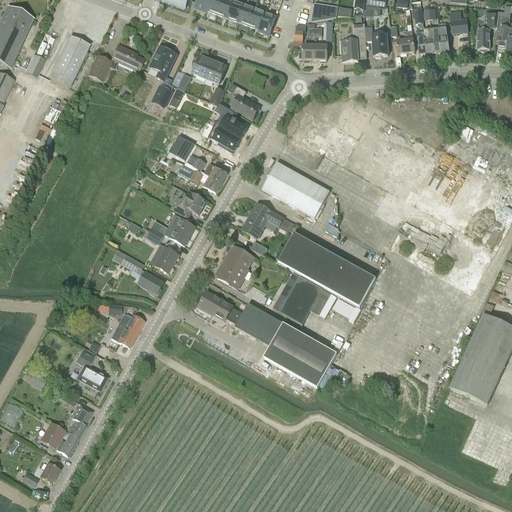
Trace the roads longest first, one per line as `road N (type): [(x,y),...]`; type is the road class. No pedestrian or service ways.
road 1 (residential): [(51,511),(299,85)]
road 2 (track): [(144,347),(277,428),(322,419),(497,511)]
road 3 (residential): [(299,85),(511,78)]
road 4 (residential): [(299,85),(276,66),(142,16)]
